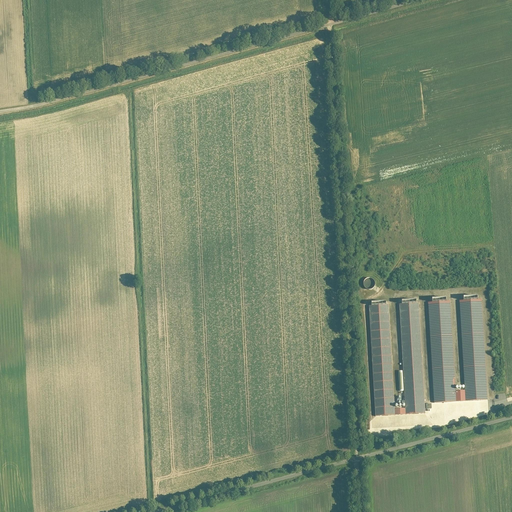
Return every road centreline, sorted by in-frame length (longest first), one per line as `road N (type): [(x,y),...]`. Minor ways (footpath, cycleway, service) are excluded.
road 1 (track): [(327,23),(356,459)]
road 2 (track): [(414,0),(0,112)]
road 3 (unclassified): [(158,511),(511,418)]
